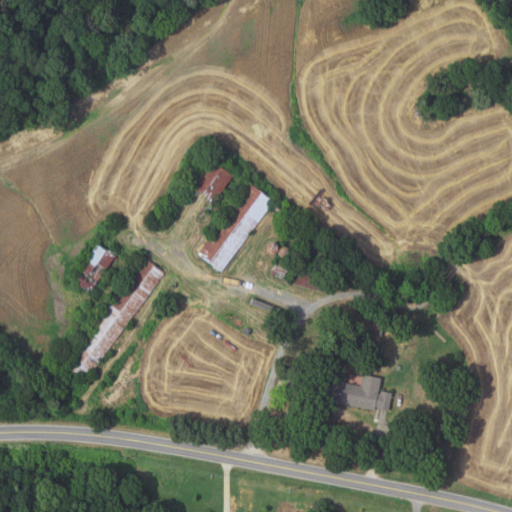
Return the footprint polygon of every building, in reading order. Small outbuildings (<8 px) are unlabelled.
[(209,203),(190,188),(211,160),(231,175),(209,203)] [(221,270),(196,252),(247,182),(271,200),(221,270)] [(90,290),(72,278),(95,243),(113,254),(90,290)] [(164,274),(84,377),(62,361),(142,257),(164,274)] [(337,293),(289,279),(293,265),(341,278),(337,293)] [(390,392),(387,410),(373,407),(372,410),(321,400),(325,377),(359,384),(361,374),(379,377),(377,390),(390,392)]
